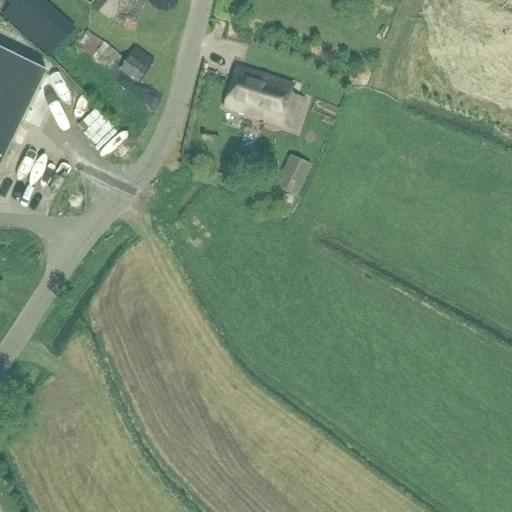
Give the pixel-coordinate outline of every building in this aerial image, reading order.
[(39,0),(0,0),(9,7),(1,17),(49,60),(75,32),(39,0)] [(146,0),(158,11),(173,7),(175,0),(146,0)] [(154,63),(134,49),(118,73),(137,87),(154,63)] [(38,92),(47,73),(0,50),(0,169),(31,107),(38,92)] [(293,88),(236,71),(224,109),(295,131),(304,100),(290,96),(293,88)] [(289,158),(275,189),(296,198),(310,167),(289,158)]
